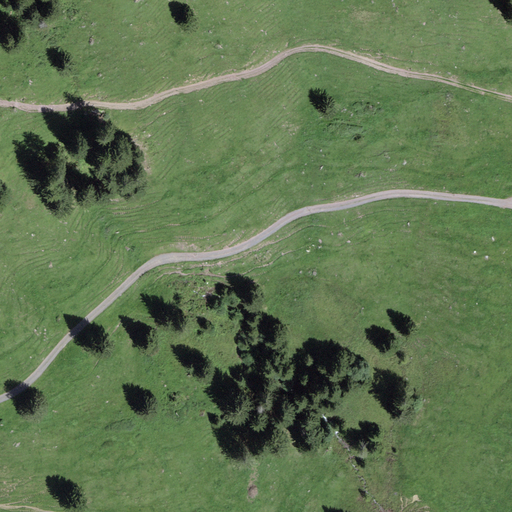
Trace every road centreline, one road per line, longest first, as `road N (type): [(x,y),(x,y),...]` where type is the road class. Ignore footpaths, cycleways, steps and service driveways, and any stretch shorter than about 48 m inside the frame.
road 1 (track): [(0,402),(39,375),(145,267),(180,256),(226,256),(298,213),(403,195),(511,204)]
road 2 (track): [(0,107),(40,112),(131,102),(250,73),(296,45),(511,94)]
